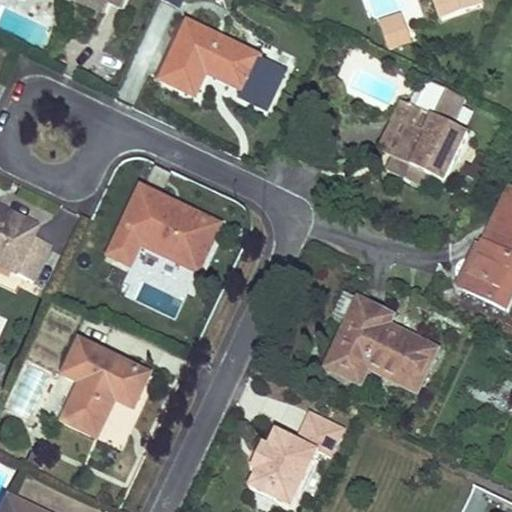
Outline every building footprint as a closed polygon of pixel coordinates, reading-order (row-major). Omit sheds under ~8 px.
[(125,13),(130,0),(29,0),(29,2),(57,0),(56,0),(79,0),(77,3),(108,17),(112,8),(125,13)] [(56,0),(57,0),(75,8),(77,3),(79,0),(56,0)] [(160,0),(182,9),(185,0),(160,0)] [(432,0),(441,23),(484,8),(480,0),(432,0)] [(400,22),(382,28),(390,51),(408,45),(400,22)] [(206,74),(224,83),(243,92),(259,58),(189,25),(162,82),(195,98),(206,74)] [(451,129),(464,102),(430,86),(417,113),(394,161),(387,175),(423,192),(426,185),(430,178),(444,185),(467,136),(451,129)] [(394,161),(417,113),(402,105),(379,154),(394,161)] [(130,268),(135,257),(140,247),(197,273),(219,227),(141,191),(110,259),(130,268)] [(511,191),(498,219),(511,226),(511,191)] [(49,247),(39,243),(30,238),(34,228),(0,211),(0,267),(32,282),(49,247)] [(511,226),(498,219),(484,247),(511,260),(511,226)] [(511,260),(484,247),(463,291),(507,311),(511,300),(511,260)] [(416,392),(426,372),(435,352),(386,328),(390,319),(361,306),(329,371),(361,386),(368,369),(416,392)] [(63,424),(96,440),(115,402),(132,410),(149,377),(80,343),(63,377),(82,386),(63,424)] [(348,431),(309,413),(295,443),(277,434),(251,491),(294,511),(320,454),(334,461),(348,431)] [(28,511),(6,502),(1,511),(28,511)]
